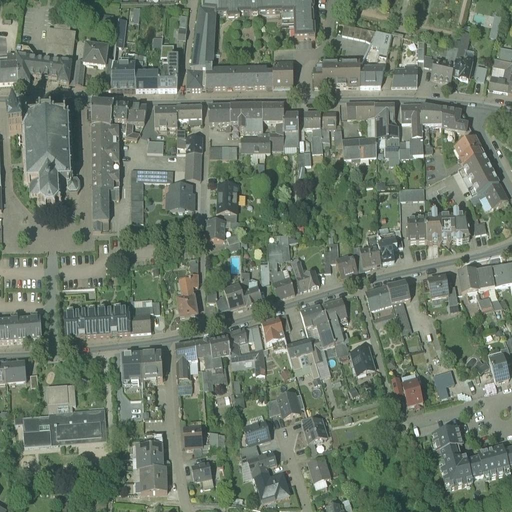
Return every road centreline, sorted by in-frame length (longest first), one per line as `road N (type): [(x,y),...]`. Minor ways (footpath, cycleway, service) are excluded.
road 1 (residential): [(202,331),(511,245)]
road 2 (residential): [(205,102),(202,331)]
road 3 (residential): [(188,511),(168,341)]
road 4 (residential): [(464,105),(297,100)]
road 5 (residential): [(50,234),(15,219),(3,99)]
road 6 (residential): [(85,101),(87,190),(74,228),(50,234)]
road 7 (residential): [(55,355),(50,234)]
